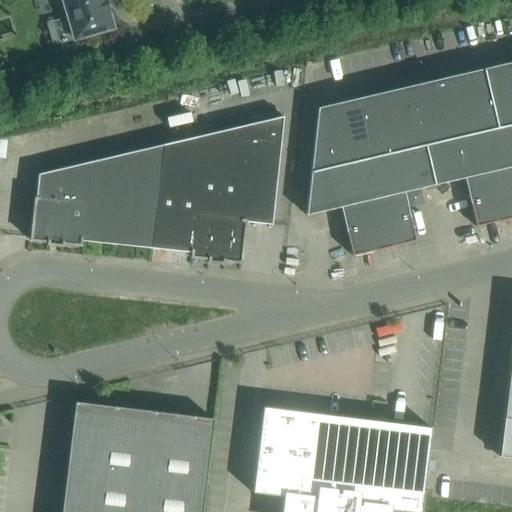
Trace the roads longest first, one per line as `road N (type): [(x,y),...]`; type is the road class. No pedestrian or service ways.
road 1 (unclassified): [(305,309),(28,278),(0,290)]
road 2 (unclassified): [(0,356),(29,378),(246,323)]
road 3 (unclassified): [(305,309),(511,262)]
road 4 (residential): [(301,0),(207,22),(179,17),(167,0)]
